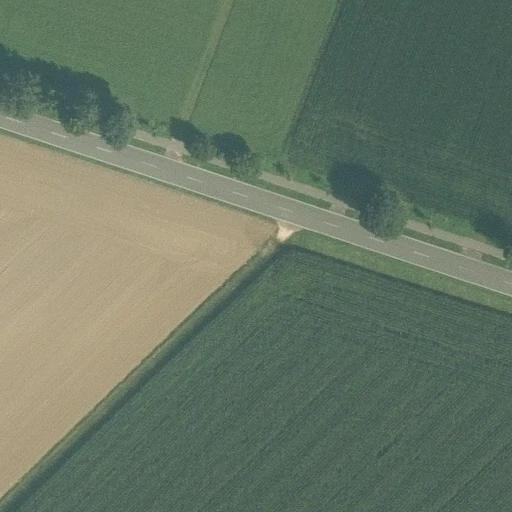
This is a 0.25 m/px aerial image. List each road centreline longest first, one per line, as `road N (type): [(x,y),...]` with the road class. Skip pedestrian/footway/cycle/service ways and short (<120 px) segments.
road 1 (tertiary): [(511,285),(0,116)]
road 2 (track): [(343,205),(331,216),(299,215),(257,265),(0,509)]
